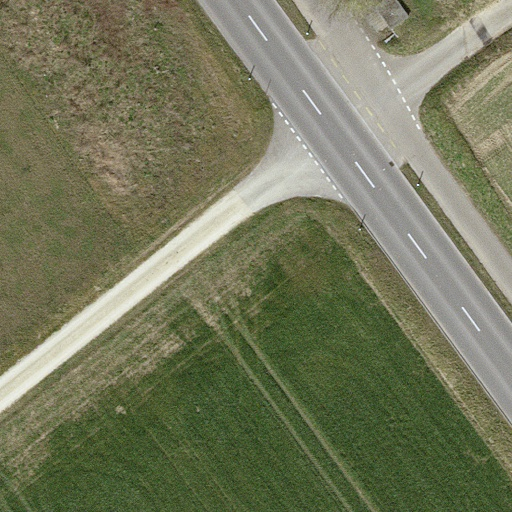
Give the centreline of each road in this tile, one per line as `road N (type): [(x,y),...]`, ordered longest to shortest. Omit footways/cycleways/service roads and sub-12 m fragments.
road 1 (track): [(0,398),(342,127),(388,106),(511,11)]
road 2 (tertiary): [(511,361),(253,0)]
